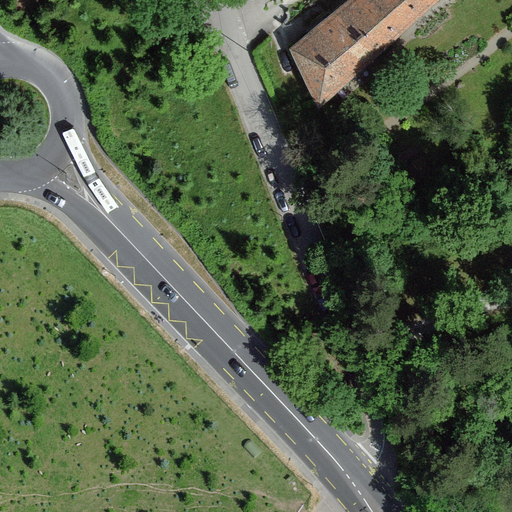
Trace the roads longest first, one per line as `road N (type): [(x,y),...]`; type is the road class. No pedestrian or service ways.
road 1 (residential): [(362,490),(384,448),(383,418),(220,0)]
road 2 (secondary): [(362,490),(137,249)]
road 3 (secondary): [(137,249),(92,182),(68,117)]
road 4 (secondary): [(17,175),(55,188),(137,249)]
